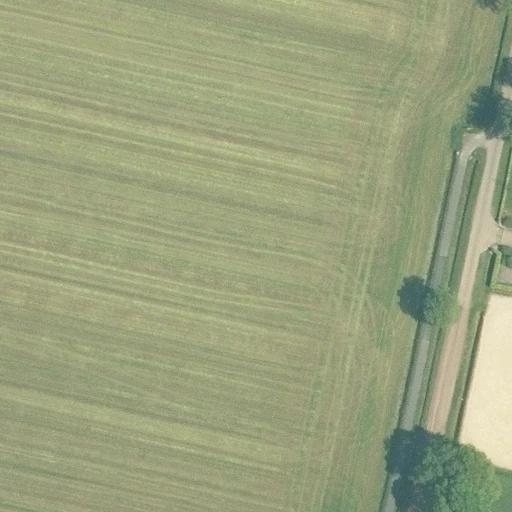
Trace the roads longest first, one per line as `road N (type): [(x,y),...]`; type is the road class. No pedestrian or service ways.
road 1 (track): [(420,511),(466,290)]
road 2 (unclassified): [(466,290),(500,127)]
